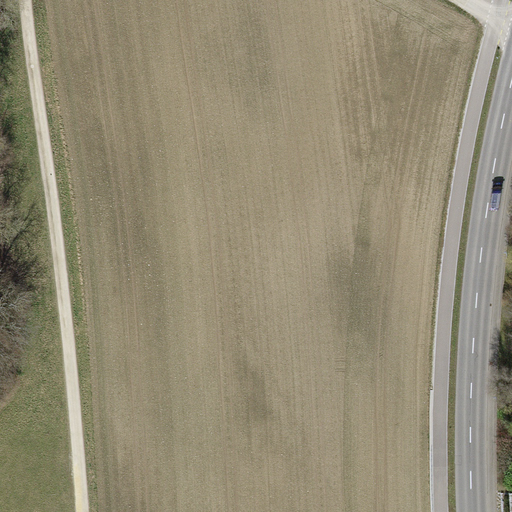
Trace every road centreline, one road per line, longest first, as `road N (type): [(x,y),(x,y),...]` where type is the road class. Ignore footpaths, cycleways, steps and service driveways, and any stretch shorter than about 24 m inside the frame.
road 1 (track): [(83,511),(27,0)]
road 2 (tertiary): [(511,85),(482,250),(473,511)]
